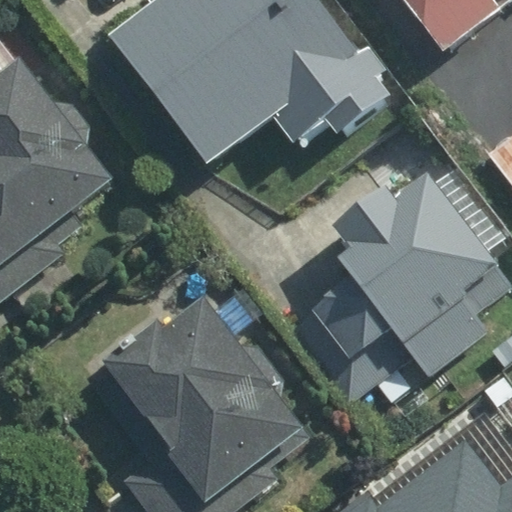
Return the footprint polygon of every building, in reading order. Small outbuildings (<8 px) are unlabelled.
[(227,168),(289,121),(310,148),(341,124),(355,142),(410,99),(395,80),(400,76),(340,0),(177,0),(126,40),(227,168)] [(511,0),(417,0),(460,57),(511,18),(511,0)] [(135,183),(37,62),(0,91),(0,303),(5,311),(70,259),(58,244),(135,183)] [(511,137),(493,152),(511,175),(511,137)] [(511,262),(447,177),(412,203),(403,191),(348,234),(367,259),(360,265),(368,275),(297,329),(359,410),(428,358),(443,379),(503,334),(487,314),(511,294),(511,262)] [(325,430),(224,304),(187,333),(178,323),(96,388),(159,466),(135,485),(156,511),(253,511),(260,506),(248,491),(325,430)] [(394,492),(381,476),(333,511),(511,511),(511,468),(480,426),(394,492)]
